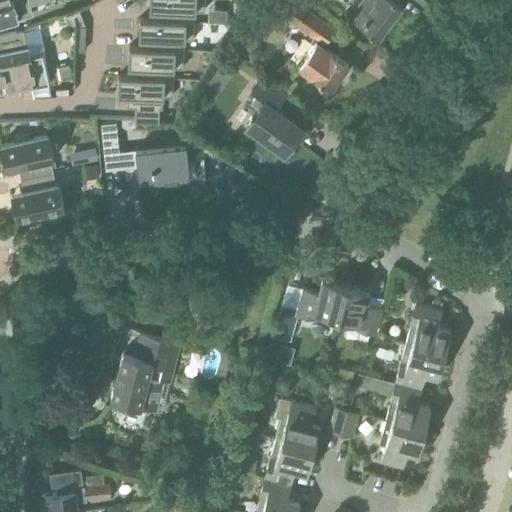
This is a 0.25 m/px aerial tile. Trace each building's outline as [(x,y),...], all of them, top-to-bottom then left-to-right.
[(0,0),(0,20),(5,19),(6,22),(28,16),(23,0),(0,0)] [(149,0),(149,8),(159,8),(158,18),(194,19),(195,10),(204,10),(204,0),(149,0)] [(335,29),(317,17),(292,0),(262,0),(318,39),(299,66),(330,88),(349,63),(324,46),(335,29)] [(378,37),(401,5),(394,0),(362,0),(350,16),(378,37)] [(85,25),(78,7),(63,13),(68,27),(76,24),(77,25),(85,25)] [(139,17),(139,36),(148,37),(148,46),(183,48),(184,38),(193,38),(194,19),(158,18),(139,17)] [(77,25),(77,37),(85,38),(85,25),(77,25)] [(27,43),(26,43),(23,28),(0,32),(0,75),(3,89),(36,83),(36,82),(48,79),(42,53),(30,56),(27,43)] [(77,37),(76,50),(84,50),(85,38),(77,37)] [(239,59),(248,46),(234,37),(225,50),(239,59)] [(129,46),(128,65),(138,65),(137,75),(172,76),(173,66),(183,67),(183,48),(148,46),(129,46)] [(209,76),(218,82),(226,71),(222,68),(217,64),(209,76)] [(118,74),(117,93),(127,93),(126,105),(135,106),(134,117),(134,118),(134,120),(159,121),(159,106),(162,107),(163,95),(172,95),(172,76),(137,75),(118,74)] [(247,124),(257,131),(285,152),(303,128),(275,107),(286,93),(261,75),(252,88),(257,92),(250,102),(259,108),(247,124)] [(134,119),(122,118),(122,124),(124,127),(127,128),(131,127),(133,125),(134,123),(134,119)] [(116,121),(101,122),(105,167),(137,164),(139,184),(188,179),(185,142),(119,149),(116,121)] [(18,166),(20,177),(53,169),(50,157),(52,156),(47,132),(29,136),(29,132),(15,132),(15,139),(0,142),(0,145),(5,169),(18,166)] [(94,147),(74,151),(77,162),(96,158),(94,147)] [(53,169),(20,177),(23,188),(10,191),(16,216),(29,213),(30,217),(44,216),(44,209),(63,205),(57,181),(55,182),(53,169)] [(98,205),(83,207),(85,223),(100,221),(98,205)] [(316,316),(336,321),(346,283),(322,276),(318,289),(303,285),(298,304),(297,305),(283,301),(271,333),(291,338),(298,312),(316,316)] [(370,289),(346,283),(336,321),(355,327),(375,332),(377,325),(382,306),(366,302),(370,289)] [(432,299),(431,305),(440,308),(442,301),(432,299)] [(416,301),(405,340),(444,350),(450,327),(437,323),(441,308),(440,308),(431,305),(423,303),(416,301)] [(149,365),(172,371),(180,340),(140,330),(135,353),(122,350),(110,397),(139,404),(149,365)] [(400,360),(395,379),(421,386),(425,372),(438,375),(444,350),(405,340),(400,360)] [(343,377),(352,379),(354,369),(345,367),(343,377)] [(390,399),(385,418),(424,428),(430,405),(417,401),(421,386),(395,379),(390,398),(390,399)] [(275,436),(281,437),(281,438),(313,447),(319,423),(311,421),(315,405),(278,396),(273,415),(280,417),(275,436)] [(329,428),(340,431),(347,408),(335,405),(329,428)] [(358,411),(347,408),(340,431),(352,434),(358,411)] [(417,452),(424,428),(385,418),(381,434),(387,436),(381,459),(403,465),(407,449),(417,452)] [(275,436),(265,476),(290,482),(294,467),(307,470),(313,447),(281,438),(281,437),(275,436)] [(207,490),(209,485),(215,468),(196,462),(189,484),(198,487),(207,490)] [(41,494),(43,511),(64,511),(78,510),(77,501),(87,499),(87,498),(111,495),(109,482),(103,483),(102,473),(84,475),(85,485),(74,486),(75,490),(68,491),(67,483),(82,481),(81,467),(49,472),(51,486),(56,485),(57,492),(41,494)] [(173,467),(170,481),(182,484),(186,470),(173,467)] [(286,497),(290,482),(265,476),(255,511),(296,511),(299,500),(286,497)] [(171,511),(200,511),(201,511),(205,504),(207,496),(171,499),(171,511)]
